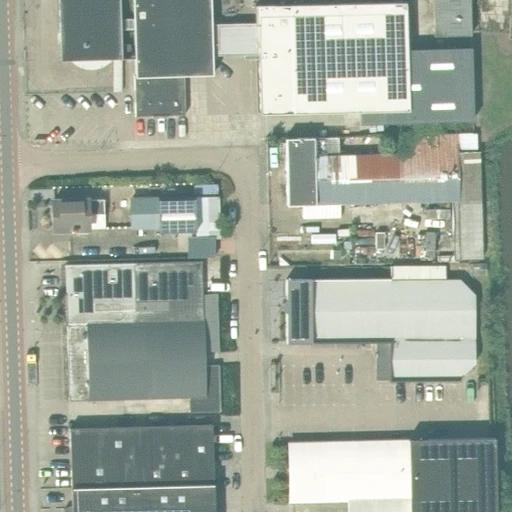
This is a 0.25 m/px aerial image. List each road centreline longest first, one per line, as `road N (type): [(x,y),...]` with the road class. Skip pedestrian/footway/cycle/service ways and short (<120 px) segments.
road 1 (unclassified): [(255,511),(243,173),(214,158),(7,164)]
road 2 (tertiary): [(18,511),(7,164)]
road 3 (tertiary): [(7,164),(1,0)]
